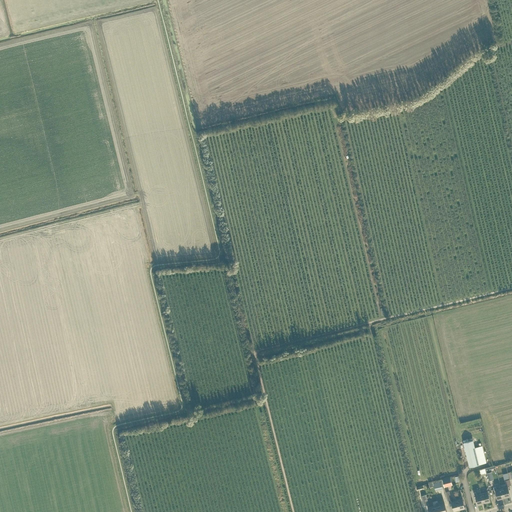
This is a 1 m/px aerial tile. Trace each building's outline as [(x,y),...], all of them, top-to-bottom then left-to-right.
[(480,464),(472,438),(466,439),(467,442),(463,443),(469,467),(480,464)] [(511,485),(508,472),(502,473),(504,481),(505,480),(507,486),(511,485)] [(452,485),(450,477),(442,479),(444,487),(452,485)] [(504,498),(501,488),(496,490),(496,487),(493,487),(494,490),(495,490),(497,500),(504,498)] [(504,498),(510,496),(507,487),(501,488),(504,498)] [(457,500),(454,501),(453,498),(451,498),(449,491),(445,492),(448,501),(451,500),(451,502),(454,511),(459,510),(457,500)] [(484,503),(481,494),(477,495),(476,492),(473,493),(474,496),(475,495),(478,505),(484,503)] [(484,503),(490,502),(488,492),(481,494),(484,503)] [(429,504),(426,494),(421,496),(424,506),(429,504)] [(459,510),(465,508),(462,499),(457,500),(459,510)]
